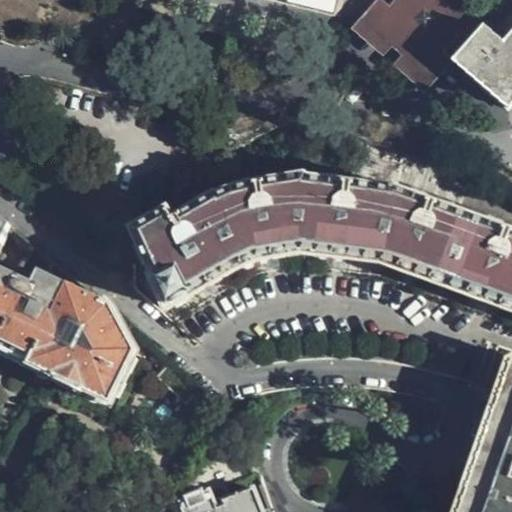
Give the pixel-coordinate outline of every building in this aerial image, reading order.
[(363,35),(426,94),(454,63),(444,53),(461,34),(470,43),(483,28),(485,24),(460,0),(411,0),(399,14),(390,5),(363,35)] [(470,43),(454,63),(506,110),(511,103),(511,33),(501,45),(483,28),(470,43)] [(504,234),(433,207),(430,217),(426,215),(429,205),(396,193),(350,187),(349,197),(343,196),(344,186),(307,182),(306,178),(260,185),(261,196),(257,196),(256,187),(229,193),(216,200),(215,198),(177,218),(182,227),(179,230),(168,212),(133,232),(168,310),(254,263),(302,256),(327,259),(385,266),(472,300),(511,314),(511,236),(509,236),(505,244),(500,243),(504,234)] [(121,323),(116,310),(114,309),(39,274),(33,286),(0,270),(0,248),(9,227),(0,219),(0,511),(6,511),(0,510),(0,353),(111,409),(136,355),(121,323)] [(473,470),(464,496),(496,506),(494,511),(511,511),(511,364),(510,363),(473,470)] [(262,511),(253,489),(221,502),(222,508),(216,511),(208,493),(203,495),(201,492),(184,500),(185,502),(180,505),(181,511),(262,511)] [(464,496),(463,498),(458,511),(494,511),(496,506),(464,496)]
